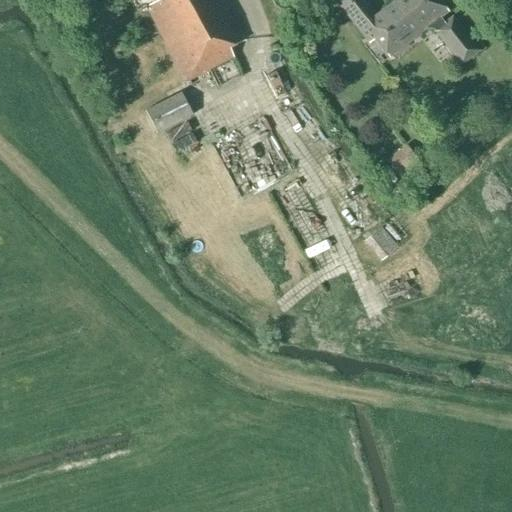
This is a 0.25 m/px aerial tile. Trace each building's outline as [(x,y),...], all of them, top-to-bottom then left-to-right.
[(240,43),(219,0),(148,0),(149,1),(150,0),(152,0),(155,3),(149,6),(151,11),(148,13),(184,84),(233,58),(229,49),(240,43)] [(440,18),(447,12),(437,0),(396,0),(376,16),(363,0),(339,0),(336,3),(369,44),(374,40),(389,59),(425,31),(433,30),(434,32),(434,33),(460,67),(480,52),(452,16),(444,23),(440,18)] [(157,135),(189,118),(178,96),(145,113),(157,135)] [(418,163),(440,147),(425,129),(405,146),(418,163)] [(405,146),(384,161),(398,180),(419,164),(418,163),(405,146)] [(381,262),(398,249),(381,228),(365,241),(381,262)]
